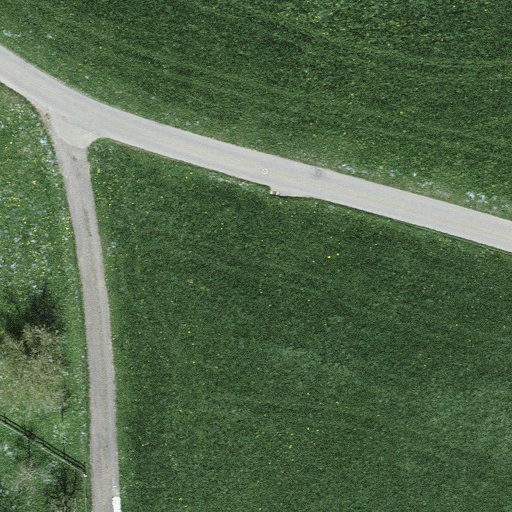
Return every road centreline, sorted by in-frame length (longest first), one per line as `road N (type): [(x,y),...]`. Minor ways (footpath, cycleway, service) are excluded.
road 1 (unclassified): [(0,62),(123,128),(511,237)]
road 2 (track): [(67,104),(120,511)]
